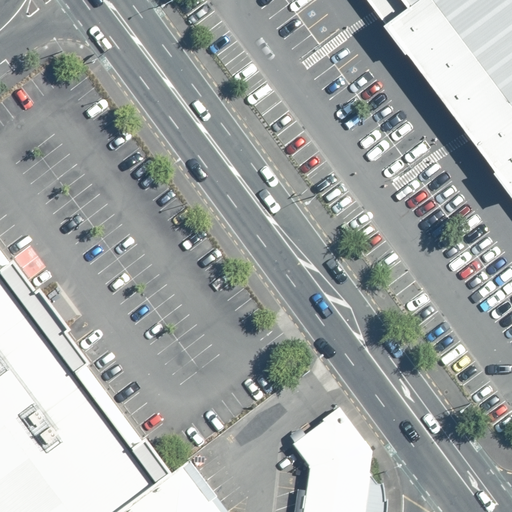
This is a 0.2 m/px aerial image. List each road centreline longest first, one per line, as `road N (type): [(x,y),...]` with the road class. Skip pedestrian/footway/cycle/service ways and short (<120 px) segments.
road 1 (secondary): [(411,414),(307,301),(83,1)]
road 2 (secondary): [(136,6),(341,284),(411,414)]
